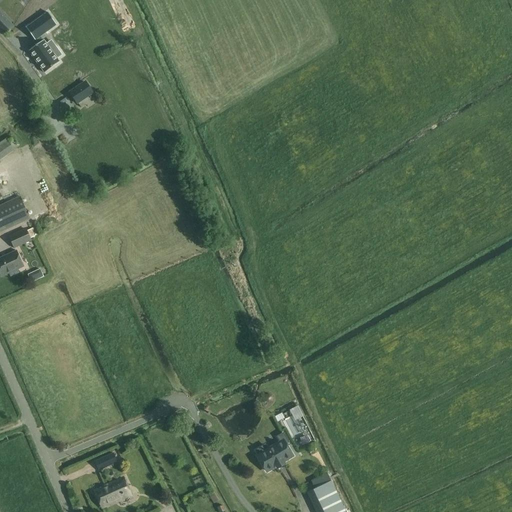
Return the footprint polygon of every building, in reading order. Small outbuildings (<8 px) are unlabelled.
[(0,13),(0,30),(4,35),(13,27),(0,13)] [(57,59),(62,55),(56,47),(51,51),(43,40),(43,41),(40,37),(56,25),(48,13),(26,28),(35,40),(38,44),(29,51),(45,73),(59,62),(57,59)] [(85,82),(70,92),(77,103),(92,93),(85,82)] [(0,205),(0,232),(29,219),(19,197),(0,205)] [(46,212),(40,214),(43,226),(61,221),(55,199),(43,202),(46,212)] [(9,237),(14,247),(30,240),(25,229),(9,237)] [(0,273),(1,276),(23,266),(16,251),(0,258),(0,273)] [(303,416),(298,406),(290,411),(295,420),(303,416)] [(275,417),(277,422),(285,418),(282,413),(275,417)] [(283,462),(292,456),(285,444),(289,442),(283,433),(277,437),(280,442),(268,450),(265,445),(256,451),(259,455),(257,456),(267,471),(276,465),(278,468),(284,464),(283,462)] [(116,462),(112,453),(94,461),(98,471),(116,462)] [(123,478),(114,482),(94,491),(101,508),(130,495),(123,478)] [(342,511),(329,483),(306,494),(315,511),(342,511)] [(209,496),(214,503),(218,500),(214,493),(209,496)]
